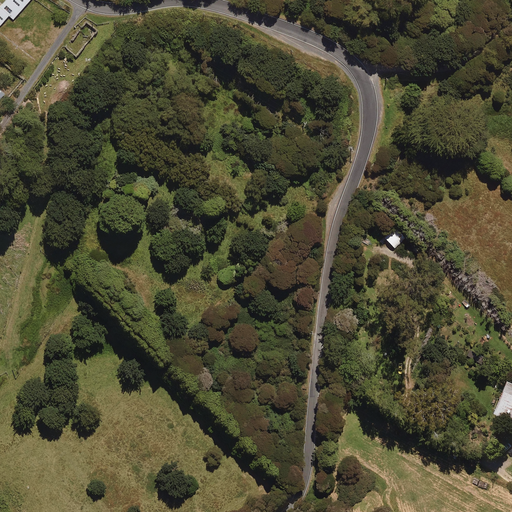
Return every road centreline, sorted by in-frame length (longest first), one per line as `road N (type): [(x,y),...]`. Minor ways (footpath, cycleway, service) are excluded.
road 1 (tertiary): [(290,511),(307,472),(334,245),(367,139),(366,85),(330,46),(216,4),(112,9),(81,0)]
road 2 (track): [(511,19),(503,17),(461,61),(361,74)]
